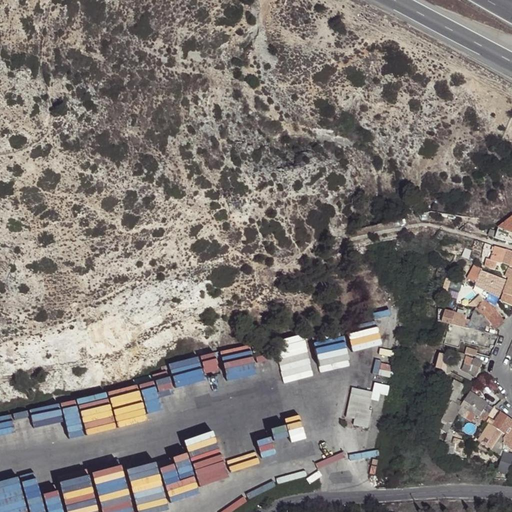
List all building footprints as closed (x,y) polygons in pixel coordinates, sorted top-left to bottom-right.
[(511,219),(499,229),(511,233),(511,219)] [(511,233),(499,229),(498,232),(492,230),(490,236),(497,238),(511,242),(511,233)] [(511,266),(511,252),(508,251),(495,247),(492,260),(488,259),(486,267),(490,268),(489,270),(494,270),(497,261),(511,266)] [(510,279),(502,300),(511,304),(511,270),(510,269),(506,277),(510,279)] [(498,298),(505,283),(482,271),(474,286),(498,298)] [(472,313),(483,320),(493,331),(503,322),(506,322),(510,312),(498,306),(495,310),(482,301),(472,313)] [(444,310),(440,323),(464,329),(468,316),(444,310)] [(481,326),(483,320),(472,313),(466,330),(483,335),(485,327),(481,326)] [(474,358),(475,353),(465,349),(463,354),(474,358)] [(461,362),(462,356),(449,353),(447,359),(461,362)] [(445,370),(447,355),(438,354),(435,369),(445,370)] [(465,357),(462,366),(468,368),(466,374),(477,379),(483,363),(465,357)] [(468,368),(462,366),(460,371),(466,374),(468,368)] [(445,434),(461,407),(454,404),(464,387),(453,381),(450,385),(444,381),(437,393),(444,397),(436,412),(439,413),(435,421),(440,424),(437,429),(445,434)] [(499,391),(494,395),(500,402),(505,398),(499,391)] [(469,393),(461,407),(484,423),(486,419),(494,424),(488,434),(484,431),(479,439),(492,448),(502,432),(506,435),(501,442),(506,445),(503,449),(508,452),(509,452),(509,451),(510,450),(510,449),(509,447),(511,441),(511,420),(493,409),(489,415),(483,411),(487,404),(469,393)] [(511,465),(511,454),(504,452),(498,470),(509,474),(511,465)]
